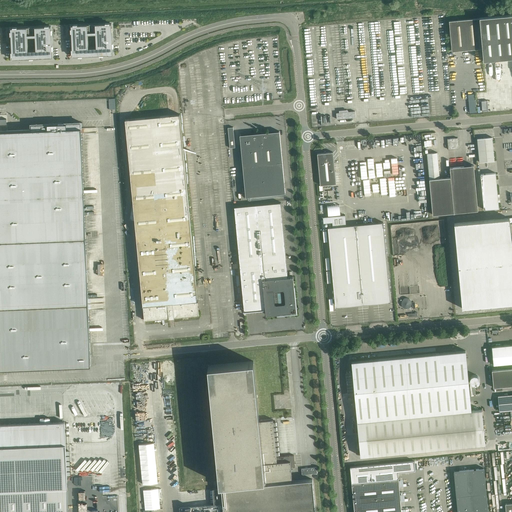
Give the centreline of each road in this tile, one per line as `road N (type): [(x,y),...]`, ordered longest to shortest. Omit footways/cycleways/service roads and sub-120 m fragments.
road 1 (tertiary): [(301,105),(294,27),(277,17),(223,24),(100,71),(0,74)]
road 2 (unknown): [(136,353),(111,349),(97,107),(0,106)]
road 3 (tertiary): [(305,136),(511,117)]
road 4 (unclassified): [(323,336),(305,136)]
road 5 (unclassified): [(323,336),(511,318)]
road 6 (unclassified): [(136,353),(323,336)]
road 7 (unclassified): [(340,511),(323,336)]
road 8 (unknown): [(291,339),(304,462)]
road 9 (unclassified): [(0,62),(123,53)]
